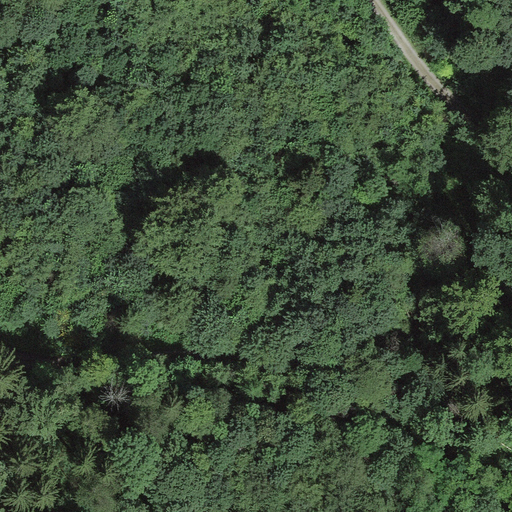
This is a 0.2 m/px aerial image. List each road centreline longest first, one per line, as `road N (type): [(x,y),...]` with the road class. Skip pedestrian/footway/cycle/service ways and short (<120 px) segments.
road 1 (track): [(0,350),(44,363),(203,356),(272,368),(314,395),(398,499),(428,511)]
road 2 (track): [(511,147),(472,120),(375,0)]
